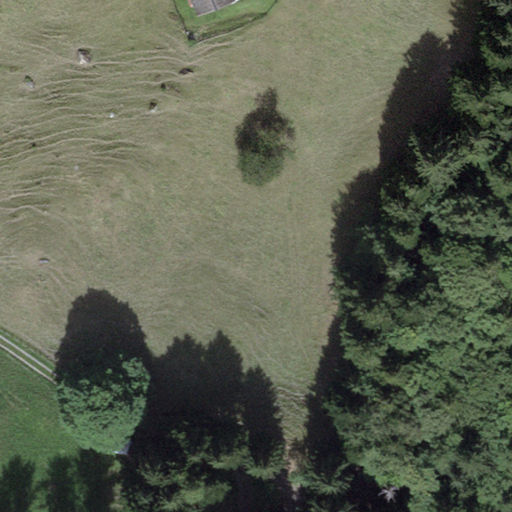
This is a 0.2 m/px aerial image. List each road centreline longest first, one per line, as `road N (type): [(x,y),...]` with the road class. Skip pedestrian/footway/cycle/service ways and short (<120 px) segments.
road 1 (track): [(359,492),(324,382),(293,317),(273,27)]
road 2 (track): [(346,511),(368,460),(394,319),(432,196),(511,103)]
road 3 (track): [(0,334),(70,388),(141,426),(269,468),(295,494),(295,511)]
